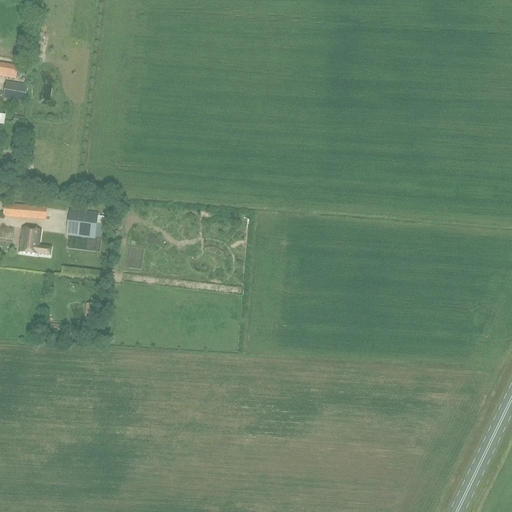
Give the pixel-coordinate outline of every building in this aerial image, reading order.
[(0,77),(17,80),(19,71),(28,73),(29,65),(18,64),(17,70),(0,67),(0,77)] [(4,83),(3,91),(2,100),(23,104),(26,86),(4,83)] [(47,208),(44,208),(4,205),(4,217),(46,220),(47,208)] [(93,238),(95,215),(95,214),(68,210),(65,235),(92,238),(93,238)] [(37,247),(40,231),(21,229),(18,254),(35,256),(35,255),(48,257),(49,249),(37,247)] [(50,324),(49,335),(63,335),(64,326),(58,326),(59,325),(50,324)]
